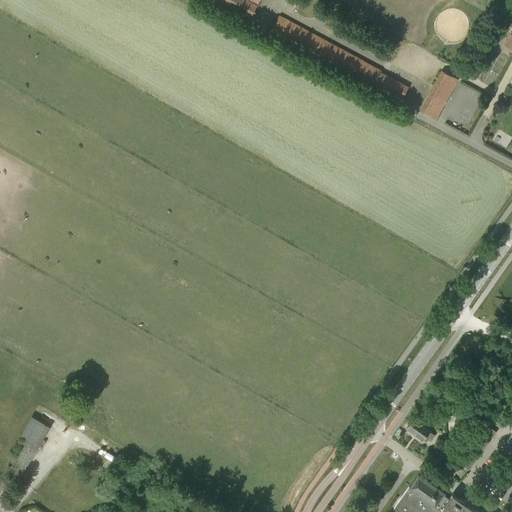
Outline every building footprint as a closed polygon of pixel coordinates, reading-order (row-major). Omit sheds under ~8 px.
[(217,0),(250,17),(259,0),(217,0)] [(279,14),(271,29),(373,85),(381,70),(279,14)] [(420,109),(437,118),(458,79),(441,69),(420,109)] [(401,100),(409,87),(398,81),(391,94),(401,100)] [(457,408),(449,408),(448,417),(456,418),(457,408)] [(23,439),(37,447),(49,426),(32,416),(20,437),(23,439)] [(407,428),(417,436),(417,435),(423,439),(427,441),(433,433),(429,431),(430,430),(413,418),(407,428)] [(461,462),(468,468),(495,431),(487,426),(461,462)] [(37,447),(23,439),(4,473),(18,481),(37,447)] [(0,492),(8,497),(16,482),(1,474),(0,473),(0,492)] [(479,511),(457,495),(452,493),(449,498),(444,494),(444,493),(419,474),(410,487),(409,486),(394,507),(400,511),(479,511)]
